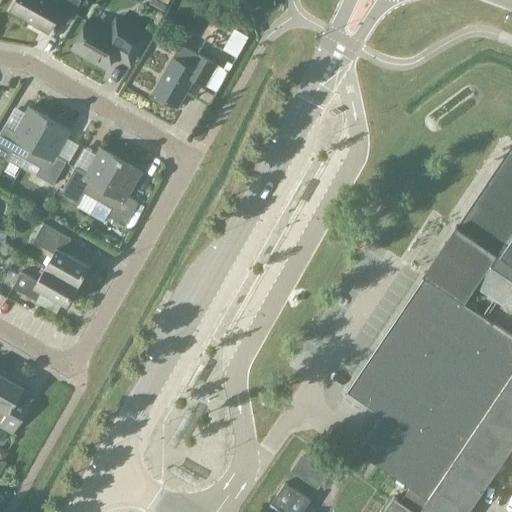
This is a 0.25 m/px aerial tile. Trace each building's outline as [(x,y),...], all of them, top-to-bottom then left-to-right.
[(68,22),(80,0),(55,0),(55,1),(53,0),(14,0),(9,11),(48,33),(57,17),(68,22)] [(108,32),(87,20),(72,47),(107,66),(116,50),(133,59),(145,36),(115,19),(108,32)] [(230,22),(219,43),(234,51),(245,30),(230,22)] [(204,84),(216,63),(197,53),(180,43),(152,92),(177,107),(193,78),(204,84)] [(26,159),(49,119),(29,107),(14,132),(4,126),(0,132),(0,154),(8,159),(12,152),(26,159)] [(49,119),(26,159),(40,167),(36,174),(53,184),(66,161),(56,155),(70,130),(49,119)] [(476,285),(477,285),(511,308),(511,147),(457,227),(456,226),(454,228),(459,231),(450,245),(445,241),(434,258),(439,261),(431,272),(468,297),(476,285)] [(97,200),(121,159),(100,148),(86,173),(75,167),(58,196),(76,206),(84,192),(97,200)] [(121,159),(97,200),(111,208),(107,215),(125,225),(138,202),(127,196),(141,171),(121,159)] [(45,267),(78,286),(89,266),(63,252),(71,238),(43,223),(32,241),(53,253),(45,267)] [(67,305),(78,286),(45,267),(37,281),(21,272),(12,287),(36,301),(41,290),(67,305)] [(468,297),(431,272),(430,274),(425,271),(423,274),(425,275),(424,277),(423,277),(346,392),(381,416),(357,453),(410,488),(405,495),(429,511),(469,511),(511,448),(511,336),(494,324),(493,325),(463,305),(468,297)] [(0,377),(0,426),(11,433),(25,409),(12,401),(22,383),(3,372),(0,377)] [(328,471),(301,452),(289,469),(317,487),(328,471)] [(265,511),(301,511),(310,500),(284,482),(264,511),(265,511)] [(429,511),(405,495),(400,502),(393,497),(383,511),(429,511)]
